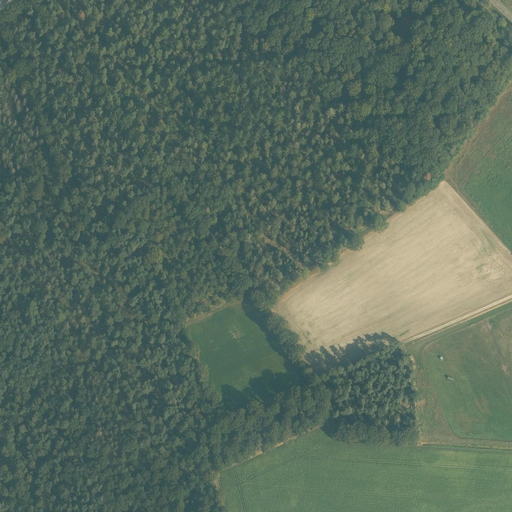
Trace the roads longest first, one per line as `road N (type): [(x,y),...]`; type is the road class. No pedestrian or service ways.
road 1 (track): [(511,297),(314,381)]
road 2 (track): [(202,431),(7,511)]
road 3 (track): [(314,381),(202,431)]
